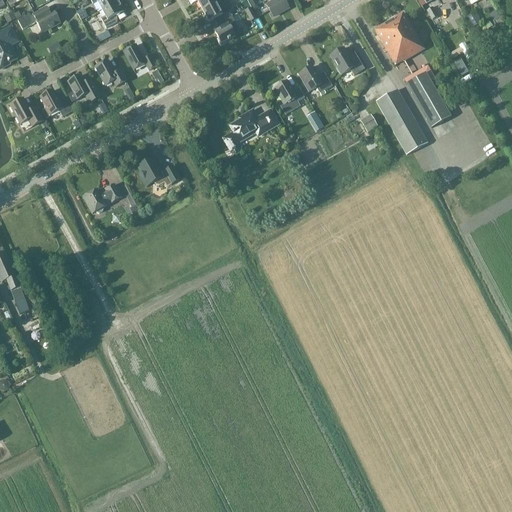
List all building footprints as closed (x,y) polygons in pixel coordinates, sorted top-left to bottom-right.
[(14,0),(6,0),(11,8),(14,6),(14,5),(16,3),(14,0)] [(102,12),(118,3),(117,0),(90,0),(93,5),(97,2),(102,12)] [(221,2),(219,0),(199,0),(197,1),(203,12),(221,2)] [(225,0),(221,2),(203,12),(209,23),(214,20),(216,25),(221,23),(229,19),(226,14),(231,11),(232,8),(227,0),(225,0)] [(287,9),(282,0),(281,0),(273,0),(266,5),(273,17),(287,9)] [(118,3),(102,12),(105,17),(101,20),(106,29),(117,23),(114,18),(125,12),(121,5),(120,5),(118,3)] [(431,21),(437,17),(431,8),(425,11),(431,21)] [(42,34),(60,24),(54,13),(50,15),(47,9),(31,17),(30,15),(17,22),(22,31),(36,24),(42,34)] [(256,19),(250,9),(245,12),(251,22),(256,19)] [(83,10),(77,13),(81,20),(87,17),(83,10)] [(402,14),(374,30),(394,66),(402,61),(402,62),(423,50),(402,14)] [(481,24),(475,14),(466,19),(472,29),(481,24)] [(8,25),(16,21),(15,19),(14,16),(13,15),(5,20),(8,25)] [(224,28),(215,33),(221,45),(235,37),(241,34),(239,30),(244,28),(238,15),(232,18),(232,17),(229,19),(221,23),(224,28)] [(3,35),(0,36),(0,64),(2,69),(9,65),(9,64),(16,60),(9,47),(17,42),(10,29),(2,34),(3,35)] [(102,35),(97,38),(100,43),(105,40),(102,35)] [(124,53),(134,71),(145,64),(149,71),(155,68),(149,56),(143,59),(136,46),(124,53)] [(343,48),(330,57),(337,68),(336,69),(340,76),(350,70),(353,76),(364,70),(357,58),(351,61),(343,48)] [(116,88),(120,85),(126,82),(120,72),(115,75),(107,62),(95,68),(105,87),(113,83),(116,88)] [(312,67),(300,74),(304,81),(303,82),(309,93),(316,88),(320,94),(332,87),(324,73),(318,77),(312,67)] [(85,96),(90,104),(100,99),(95,88),(88,91),(80,76),(68,83),(73,92),(68,95),(72,103),(77,100),(77,101),(85,96)] [(431,130),(450,119),(425,76),(406,87),(431,130)] [(298,108),(296,104),(304,99),(298,88),(293,91),(287,82),(274,90),(284,106),(281,108),(285,116),(298,108)] [(408,156),(413,153),(428,144),(397,91),(376,103),(408,156)] [(51,116),(50,116),(58,111),(62,119),(72,113),(65,101),(59,103),(53,92),(40,99),(46,109),(41,112),(45,119),(51,116)] [(23,100),(10,107),(20,126),(28,121),(32,128),(43,122),(35,109),(30,112),(23,100)] [(257,138),(265,133),(278,125),(270,112),(257,120),(253,112),(243,117),(244,119),(230,128),(233,132),(221,139),(230,155),(236,156),(240,153),(242,148),(239,143),(255,134),(257,138)] [(314,112),(308,116),(314,126),(320,122),(314,112)] [(361,123),(367,134),(377,128),(370,117),(361,123)] [(82,127),(87,124),(84,118),(79,121),(82,127)] [(154,183),(155,185),(159,186),(164,183),(167,187),(178,181),(172,168),(160,175),(152,160),(137,168),(140,174),(138,175),(146,188),(154,183)] [(112,204),(120,199),(114,186),(106,191),(107,193),(99,197),(96,192),(84,198),(93,214),(96,212),(97,214),(99,215),(102,213),(103,210),(102,209),(106,207),(105,206),(111,203),(112,204)] [(130,210),(133,216),(138,213),(135,207),(130,210)] [(0,243),(0,278),(2,283),(5,282),(10,293),(11,293),(15,303),(24,299),(16,277),(15,277),(0,243)]
